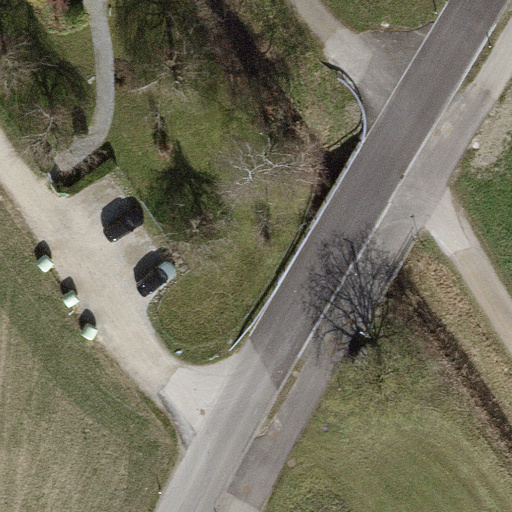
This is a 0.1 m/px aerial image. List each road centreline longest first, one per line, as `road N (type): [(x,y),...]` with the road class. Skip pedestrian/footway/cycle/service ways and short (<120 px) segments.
road 1 (tertiary): [(181,511),(214,435),(468,0)]
road 2 (track): [(0,138),(214,435)]
road 3 (track): [(393,120),(454,238),(511,324)]
road 4 (track): [(393,120),(310,0)]
